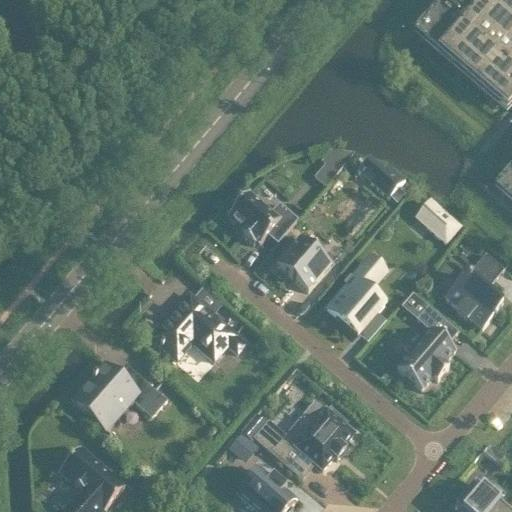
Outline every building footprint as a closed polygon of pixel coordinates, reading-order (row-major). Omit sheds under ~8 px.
[(509,105),(511,102),(511,6),(504,0),(438,0),(417,25),(428,35),(423,41),(493,101),(498,95),(509,105)] [(325,185),(346,160),(351,154),(329,151),(321,160),(325,164),(315,176),(325,185)] [(367,157),(355,171),(386,198),(387,197),(394,203),(402,193),(396,188),(403,180),(386,165),(381,170),(367,157)] [(498,190),(511,202),(511,163),(503,174),(508,179),(498,190)] [(228,214),(226,217),(242,232),(240,235),(251,245),(254,242),(257,245),(266,235),(275,243),(296,220),(277,203),(269,213),(247,193),(238,202),(235,200),(225,211),(228,214)] [(424,226),(444,242),(457,226),(438,209),(424,226)] [(329,264),(298,237),(274,264),(306,292),(329,264)] [(479,330),(500,306),(484,291),(502,270),(484,254),(465,276),(464,274),(443,299),(456,310),(454,312),(465,321),(467,319),(479,330)] [(343,285),(324,307),(332,314),(336,310),(359,330),(381,304),(366,291),(380,275),(363,261),(349,277),(348,276),(341,283),(343,285)] [(428,331),(395,369),(420,390),(431,377),(436,381),(447,368),(442,364),(453,351),(446,344),(456,332),(426,306),(412,294),(400,307),(414,319),(428,331)] [(149,338),(174,361),(175,360),(172,358),(187,340),(211,361),(225,346),(234,354),(241,346),(232,338),(233,336),(187,295),(170,314),(172,315),(165,324),(163,322),(149,338)] [(71,400),(103,429),(129,399),(149,417),(164,400),(134,373),(125,384),(102,364),(71,400)] [(388,378),(382,373),(377,379),(383,384),(388,378)] [(266,422),(252,438),(300,479),(313,464),(320,470),(332,457),(335,460),(344,450),(340,447),(352,434),(342,426),(345,423),(330,410),(328,413),(324,410),(311,426),(301,416),(283,437),(266,422)] [(208,427),(203,430),(204,436),(209,439),(214,435),(214,429),(208,427)] [(244,440),(238,434),(226,448),(233,454),(244,440)] [(121,487),(77,448),(57,471),(81,492),(63,511),(96,511),(100,508),(102,510),(121,487)] [(288,508),(294,501),(283,491),(284,490),(270,478),(269,479),(258,469),(236,495),(255,511),(289,511),(291,510),(288,508)] [(135,496),(142,487),(129,476),(122,485),(135,496)] [(505,511),(506,511),(473,483),(453,506),(459,511),(505,511)]
